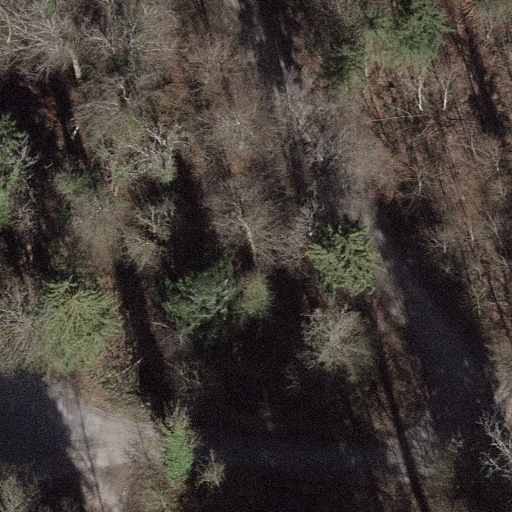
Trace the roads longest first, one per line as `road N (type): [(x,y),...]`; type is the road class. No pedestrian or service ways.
road 1 (track): [(511,463),(152,443),(72,456),(0,490)]
road 2 (track): [(243,0),(319,154),(511,398)]
road 3 (track): [(108,511),(0,371)]
